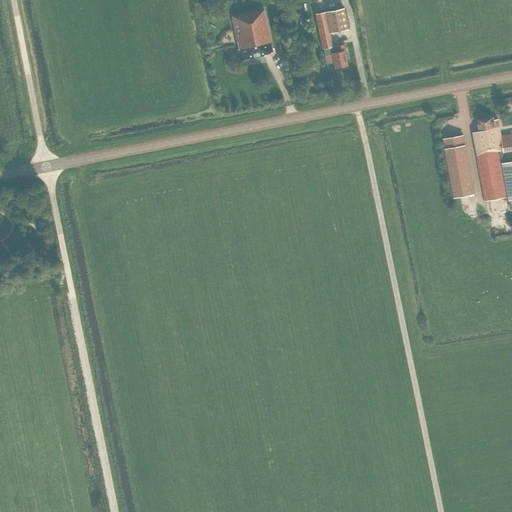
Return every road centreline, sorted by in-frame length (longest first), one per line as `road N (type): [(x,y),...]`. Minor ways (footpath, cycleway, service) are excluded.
road 1 (tertiary): [(46,167),(511,77)]
road 2 (track): [(356,107),(440,511)]
road 3 (unclassified): [(115,511),(46,167)]
road 4 (unclassified): [(46,167),(13,0)]
